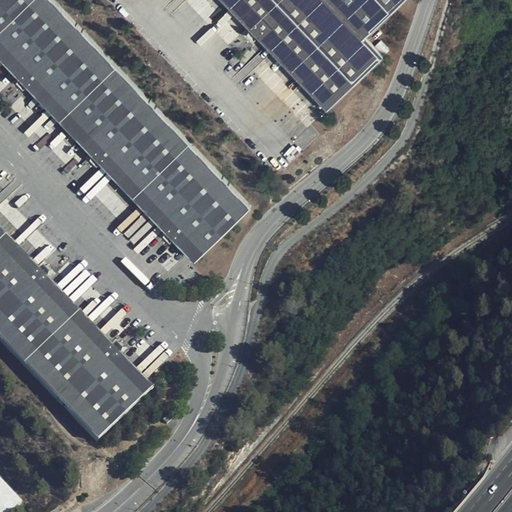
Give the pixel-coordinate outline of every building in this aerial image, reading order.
[(0,0),(0,52),(18,72),(31,85),(92,149),(105,162),(167,226),(178,239),(190,250),(196,257),(251,206),(244,199),(53,0),(0,0)] [(403,0),(227,0),(316,94),(337,114),(338,116),(392,64),(390,61),(366,36),(403,0)] [(22,93),(31,85),(18,72),(9,80),(22,93)] [(96,169),(105,162),(92,149),(84,157),(96,169)] [(170,246),(178,239),(167,226),(158,234),(170,246)] [(0,239),(0,342),(22,366),(77,314),(46,282),(34,269),(3,237),(0,239)] [(43,260),(34,269),(46,282),(55,273),(43,260)] [(22,366),(96,442),(151,390),(144,383),(120,358),(108,346),(77,314),(22,366)] [(108,346),(120,358),(129,350),(117,337),(108,346)] [(0,511),(10,511),(21,502),(0,479),(0,511)]
